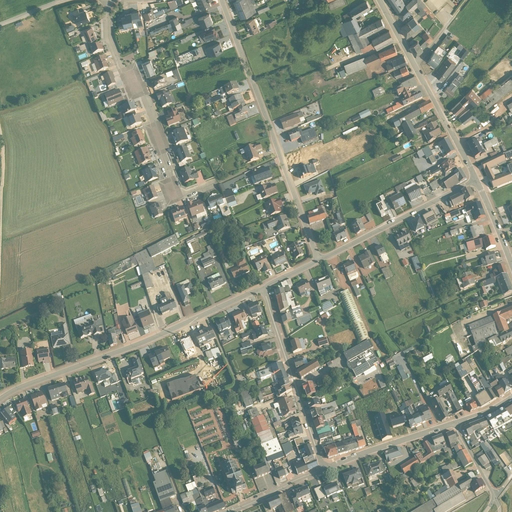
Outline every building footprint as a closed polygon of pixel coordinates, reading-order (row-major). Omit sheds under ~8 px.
[(149,10),(143,12),(146,18),(171,8),(178,5),(175,0),(170,0),(168,1),(170,6),(165,8),(165,7),(163,7),(158,9),(157,7),(153,9),(152,6),(149,8),(149,10)] [(209,0),(196,0),(200,9),(202,8),(202,9),(211,4),(209,0)] [(345,2),(344,0),(329,0),(327,1),(330,8),(345,2)] [(370,6),(366,0),(365,0),(349,10),(343,14),(346,19),(342,21),(341,20),(337,22),(343,35),(360,27),(355,15),(370,6)] [(390,0),(397,10),(405,3),(403,0),(390,0)] [(409,0),(397,12),(401,16),(403,16),(417,4),(420,8),(417,10),(421,15),(426,11),(427,12),(430,8),(422,0),(409,0)] [(242,16),(255,10),(252,1),(237,7),(240,14),(241,13),(242,16)] [(270,7),(268,4),(257,9),(259,12),(270,7)] [(77,23),(90,18),(86,8),(79,11),(78,8),(72,10),(77,23)] [(426,11),(420,17),(421,19),(424,17),(428,14),(430,17),(431,16),(433,18),(436,16),(434,14),(434,13),(430,8),(427,12),(426,11)] [(138,9),(131,11),(133,20),(136,19),(138,25),(143,24),(141,13),(139,13),(138,9)] [(119,22),(120,26),(121,28),(134,26),(131,11),(125,13),(125,14),(121,15),(122,18),(119,18),(120,22),(119,22)] [(198,17),(202,25),(213,20),(210,12),(198,17)] [(181,25),(177,15),(169,19),(174,29),(181,25)] [(245,21),(250,31),(259,28),(257,24),(258,23),(259,21),(256,16),(255,16),(254,16),(245,21)] [(403,31),(409,25),(412,23),(413,24),(417,20),(413,16),(404,23),(401,26),(403,31)] [(347,33),(352,43),(368,37),(366,34),(371,32),(371,33),(380,28),(379,27),(384,24),(381,17),(347,33)] [(277,21),(275,18),(266,22),(268,26),(274,23),(277,21)] [(413,24),(412,23),(403,31),(406,36),(410,32),(413,35),(423,27),(417,20),(413,24)] [(84,41),(97,36),(92,24),(82,28),(84,33),(81,34),(84,41)] [(209,29),(199,33),(202,41),(217,35),(216,31),(214,26),(208,28),(209,29)] [(370,41),(368,37),(352,43),(356,52),(362,49),(363,51),(372,46),(373,48),(375,47),(376,49),(394,39),(393,37),(389,29),(371,38),(372,40),(370,41)] [(432,38),(426,30),(422,33),(426,38),(420,44),(418,40),(415,41),(410,45),(415,54),(416,54),(432,38)] [(448,35),(446,33),(442,39),(446,42),(453,33),(451,31),(448,35)] [(469,49),(457,40),(455,44),(461,48),(457,53),(463,57),(469,49)] [(99,41),(88,46),(93,57),(104,53),(99,41)] [(220,41),(205,46),(208,55),(223,49),(220,41)] [(347,72),(397,51),(394,43),(344,64),(347,72)] [(444,54),(446,50),(438,44),(430,54),(431,55),(427,60),(431,62),(430,64),(433,66),(443,53),(444,54)] [(396,57),(399,65),(407,62),(403,54),(396,57)] [(455,63),(456,61),(449,56),(447,57),(435,73),(443,79),(455,63)] [(386,63),(389,70),(399,65),(396,57),(392,59),(390,60),(390,62),(388,63),(388,62),(386,63)] [(107,62),(106,58),(93,63),(94,67),(91,68),(94,75),(97,74),(98,75),(108,70),(106,63),(107,62)] [(142,62),(147,74),(155,71),(150,58),(142,62)] [(409,71),(405,63),(393,68),(395,73),(393,73),(394,76),(396,76),(397,76),(409,71)] [(172,68),(166,70),(167,74),(173,72),(175,76),(177,75),(178,78),(181,77),(177,66),(172,68)] [(338,69),(340,76),(346,73),(344,67),(338,69)] [(460,81),(464,76),(459,72),(455,76),(448,85),(447,84),(444,88),(450,94),(461,81),(460,81)] [(417,81),(414,74),(413,74),(401,80),(401,81),(397,83),(397,84),(396,85),(399,90),(417,81)] [(511,74),(491,90),(482,96),(481,97),(479,99),(486,108),(511,86),(511,74)] [(112,75),(103,78),(103,79),(101,80),(102,84),(105,83),(108,90),(116,87),(114,82),(115,81),(112,75)] [(162,76),(149,81),(154,92),(166,87),(164,83),(162,76)] [(408,93),(417,89),(414,83),(399,90),(392,94),(393,96),(396,94),(398,98),(402,96),(403,98),(409,96),(408,93)] [(236,86),(220,92),(222,98),(226,97),(227,98),(239,93),(236,86)] [(479,99),(481,97),(472,87),(465,95),(451,108),(456,113),(464,105),(463,103),(468,98),(473,104),(478,100),(479,99)] [(488,87),(480,93),(482,96),(491,90),(488,87)] [(385,96),(382,89),(372,94),(375,101),(385,96)] [(109,109),(123,103),(119,92),(104,98),(105,98),(103,99),(105,105),(103,106),(105,110),(109,109)] [(169,94),(156,99),(158,104),(160,103),(161,106),(160,106),(162,111),(176,105),(173,98),(171,99),(169,94)] [(422,100),(419,95),(412,98),(411,99),(409,96),(403,98),(404,102),(404,101),(400,102),(401,104),(395,106),(396,108),(386,113),(388,117),(422,100)] [(228,110),(229,114),(245,108),(244,104),(243,104),(241,98),(228,103),(231,109),(228,110)] [(205,104),(206,109),(222,103),(220,99),(211,102),(211,101),(205,104)] [(486,108),(479,99),(478,100),(479,102),(478,103),(479,104),(478,104),(483,110),(485,109),(486,108)] [(429,104),(417,110),(421,117),(433,111),(429,104)] [(123,118),(124,121),(136,116),(135,114),(137,113),(134,105),(122,110),(125,117),(123,118)] [(469,107),(458,116),(464,122),(472,115),(478,122),(480,120),(475,113),(474,114),(469,107)] [(234,117),(235,121),(244,117),(244,116),(247,115),(245,108),(237,111),(239,114),(234,117)] [(401,128),(421,117),(417,110),(406,115),(397,120),(397,121),(392,123),(395,131),(401,128)] [(181,125),(176,112),(167,115),(169,119),(165,120),(168,129),(181,125)] [(371,117),(368,112),(358,116),(358,117),(351,120),(353,125),(360,121),(361,121),(371,117)] [(280,124),(283,132),(284,132),(305,123),(302,114),(297,116),(280,123),(280,124)] [(490,119),(487,115),(480,120),(483,124),(490,119)] [(130,131),(142,126),(139,118),(137,119),(136,116),(127,120),(123,122),(127,131),(130,130),(130,131)] [(306,122),(307,126),(321,120),(320,117),(316,118),(315,118),(314,118),(306,122)] [(232,118),(226,120),(230,129),(236,126),(232,118)] [(438,123),(436,119),(427,123),(426,123),(426,124),(419,127),(414,131),(413,131),(409,124),(401,128),(410,144),(421,139),(417,132),(438,123)] [(505,121),(500,124),(502,128),(511,123),(511,120),(507,123),(505,121)] [(437,128),(435,124),(426,129),(427,131),(422,134),(427,145),(428,145),(435,141),(435,140),(441,136),(437,128)] [(358,131),(357,129),(355,130),(342,136),(343,138),(356,132),(358,131)] [(493,133),(490,129),(483,133),(486,137),(493,133)] [(183,131),(171,136),(176,148),(188,143),(191,142),(190,139),(187,140),(183,131)] [(288,137),(291,144),(301,140),(303,146),(317,140),(313,131),(302,135),(300,131),(297,132),(292,133),(293,135),(288,137)] [(131,142),(134,150),(145,145),(141,133),(132,137),(133,141),(131,142)] [(479,140),(467,147),(471,154),(483,148),(479,140)] [(498,146),(496,141),(471,154),(474,160),(480,157),(480,159),(485,156),(484,153),(486,152),(498,146)] [(426,161),(451,148),(448,142),(438,147),(434,149),(435,151),(434,152),(431,153),(428,149),(422,152),(426,161)] [(262,152),(260,147),(243,152),(247,161),(249,160),(251,165),(258,162),(256,155),(262,152)] [(446,158),(454,154),(451,148),(443,152),(445,156),(437,159),(439,162),(442,161),(441,160),(442,159),(443,160),(446,158)] [(190,162),(191,162),(188,154),(192,153),(190,149),(187,150),(186,150),(177,154),(179,159),(178,160),(179,162),(176,163),(177,167),(178,167),(180,171),(188,167),(187,165),(191,164),(190,162)] [(151,159),(147,150),(134,155),(139,168),(151,164),(149,159),(151,159)] [(422,162),(426,160),(422,152),(407,159),(409,162),(419,157),(422,162)] [(511,169),(508,162),(507,162),(506,162),(502,156),(490,162),(490,161),(481,166),(480,166),(493,190),(511,183),(511,169)] [(428,160),(432,167),(436,164),(433,158),(428,160)] [(454,164),(453,165),(451,161),(440,167),(445,176),(455,170),(454,167),(455,166),(454,164)] [(304,180),(313,176),(310,168),(309,168),(309,169),(305,170),(299,172),(300,176),(299,176),(299,177),(300,180),(301,181),(303,180),(303,181),(304,180)] [(158,176),(154,169),(141,174),(146,186),(158,181),(156,177),(158,176)] [(437,169),(427,174),(430,178),(431,177),(432,178),(440,174),(437,169)] [(182,182),(184,186),(194,183),(199,181),(196,174),(192,176),(190,170),(180,174),(182,179),(183,182),(182,182)] [(272,181),(268,170),(261,173),(260,172),(252,175),(254,179),(251,180),(253,188),(256,186),(256,187),(272,181)] [(466,181),(460,171),(453,175),(459,185),(466,181)] [(441,183),(446,191),(449,189),(448,188),(449,186),(452,189),(459,185),(453,175),(441,183)] [(418,185),(423,183),(420,177),(415,180),(418,185)] [(320,182),(304,188),(304,189),(307,197),(314,195),(316,198),(325,195),(320,182)] [(436,183),(429,187),(433,193),(439,189),(436,183)] [(415,187),(414,186),(413,186),(411,187),(412,189),(404,193),(411,205),(422,199),(416,187),(415,187)] [(256,199),(258,203),(262,202),(270,199),(270,198),(278,196),(274,187),(270,188),(270,187),(266,189),(258,192),(261,198),(256,199)] [(158,200),(153,189),(142,193),(147,205),(158,200)] [(474,200),(469,190),(460,194),(461,195),(449,201),(449,202),(447,203),(451,210),(453,209),(465,204),(465,205),(474,200)] [(223,195),(225,202),(234,198),(231,192),(223,195)] [(400,196),(389,201),(395,212),(405,207),(400,196)] [(207,203),(211,213),(224,208),(220,198),(218,198),(217,198),(215,198),(214,198),(212,197),(211,199),(210,200),(210,201),(208,202),(207,203)] [(237,208),(234,198),(225,202),(227,207),(229,211),(237,208)] [(282,209),(280,201),(265,207),(269,219),(281,215),(280,210),(282,209)] [(193,222),(206,217),(205,213),(204,213),(200,203),(192,206),(192,205),(187,207),(193,222)] [(383,205),(376,208),(381,219),(385,217),(383,214),(386,212),(383,205)] [(160,206),(149,210),(152,217),(153,216),(155,221),(163,217),(162,213),(163,213),(160,206)] [(479,206),(465,211),(465,212),(462,213),(464,220),(467,218),(482,213),(479,206)] [(326,222),(321,208),(317,209),(318,212),(308,215),(309,219),(307,219),(309,226),(326,222)] [(186,220),(181,209),(175,211),(175,212),(171,214),(175,226),(179,224),(179,223),(180,223),(186,220)] [(223,213),(224,216),(222,216),(223,220),(231,217),(228,211),(223,213)] [(469,218),(471,225),(480,222),(479,221),(484,219),(482,213),(469,218)] [(422,220),(426,228),(437,223),(432,214),(422,220)] [(342,215),(336,216),(339,227),(345,225),(342,215)] [(286,218),(262,227),(265,233),(268,232),(276,229),(278,235),(290,230),(286,218)] [(426,228),(422,220),(411,225),(416,235),(424,230),(424,229),(426,228)] [(360,222),(351,226),(356,237),(365,232),(360,222)] [(333,236),(337,244),(347,239),(342,228),(340,229),(340,228),(333,231),(334,235),(333,236)] [(477,230),(477,228),(470,231),(469,228),(464,230),(465,232),(469,231),(472,239),(470,239),(470,241),(465,243),(462,244),(463,247),(474,244),(473,241),(479,240),(479,238),(485,236),(482,228),(477,230)] [(210,236),(208,232),(185,244),(189,251),(191,256),(194,255),(192,251),(190,246),(196,243),(210,236)] [(444,236),(445,240),(457,236),(459,235),(458,232),(444,236)] [(411,243),(406,234),(394,241),(401,253),(409,249),(407,246),(411,243)] [(162,255),(170,251),(179,247),(177,242),(174,238),(106,272),(110,281),(111,281),(128,272),(132,270),(138,267),(161,255),(162,255)] [(485,252),(495,249),(492,239),(483,242),(483,241),(459,248),(460,252),(463,252),(464,255),(468,254),(477,252),(484,250),(485,252)] [(296,260),(303,257),(301,251),(300,251),(297,245),(288,249),(291,254),(292,253),(296,260)] [(217,259),(211,248),(206,250),(208,253),(207,255),(203,257),(204,261),(200,262),(204,270),(215,266),(212,261),(217,259)] [(381,248),(375,251),(379,260),(380,260),(382,265),(383,264),(383,265),(388,262),(381,248)] [(283,266),(287,265),(282,254),(275,258),(274,256),(270,258),(276,269),(280,267),(281,268),(283,266)] [(365,270),(367,273),(371,270),(372,270),(370,268),(375,265),(369,254),(368,254),(358,260),(364,271),(365,270)] [(487,268),(496,265),(493,254),(488,256),(489,259),(485,260),(487,268)] [(161,255),(138,267),(139,269),(142,277),(142,279),(146,291),(153,289),(148,276),(155,272),(166,267),(161,255)] [(254,259),(250,260),(251,264),(254,270),(256,269),(258,273),(262,271),(265,276),(271,273),(264,258),(255,262),(254,259)] [(415,272),(416,275),(422,273),(417,259),(411,261),(415,272)] [(230,273),(234,281),(250,274),(246,266),(245,266),(244,263),(237,266),(238,269),(230,273)] [(346,266),(343,268),(352,290),(353,290),(357,299),(360,298),(356,288),(358,287),(355,281),(357,280),(358,280),(358,279),(358,277),(357,275),(357,274),(352,263),(346,265),(346,266)] [(489,277),(490,282),(507,276),(504,267),(497,269),(491,275),(492,276),(489,277)] [(388,270),(382,273),(386,280),(392,277),(388,270)] [(456,281),(460,293),(468,290),(475,287),(470,275),(456,281)] [(208,285),(212,293),(224,287),(220,279),(218,276),(207,281),(208,284),(208,285)] [(502,298),(511,294),(511,291),(506,276),(481,285),(483,289),(497,285),(502,298)] [(333,291),(328,279),(315,284),(318,293),(321,299),(326,296),(325,295),(326,295),(327,293),(329,292),(330,293),(332,292),(333,291)] [(431,281),(427,283),(434,301),(438,300),(431,281)] [(177,290),(183,307),(184,306),(185,309),(189,307),(188,305),(190,304),(187,298),(194,295),(190,285),(189,285),(188,282),(176,287),(177,290)] [(311,292),(306,282),(300,284),(301,285),(296,288),(301,299),(305,297),(306,298),(307,299),(309,298),(310,296),(309,294),(311,293),(311,292)] [(292,294),(290,294),(286,283),(281,286),(283,292),(275,294),(276,300),(293,295),(292,294)] [(350,297),(348,293),(339,297),(359,345),(370,340),(351,297),(350,297)] [(172,303),(169,296),(167,295),(164,296),(166,300),(160,303),(162,307),(156,310),(158,315),(160,314),(161,316),(162,317),(170,314),(170,315),(173,313),(173,312),(177,310),(173,302),(172,303)] [(276,300),(280,313),(286,311),(291,309),(291,311),(297,309),(293,295),(276,300)] [(61,296),(54,297),(55,304),(62,303),(61,296)] [(446,296),(440,299),(442,304),(446,302),(447,303),(449,302),(447,298),(446,296)] [(333,310),(330,304),(321,308),(324,315),(333,310)] [(257,306),(248,310),(253,320),(257,318),(257,316),(261,314),(257,306)] [(297,309),(291,311),(292,314),(293,315),(295,315),(296,320),(303,317),(300,308),(297,309)] [(511,331),(511,309),(500,314),(500,315),(468,328),(475,347),(475,348),(471,350),(474,355),(484,349),(484,348),(485,346),(487,343),(511,331)] [(286,311),(280,313),(283,325),(296,321),(295,315),(293,315),(292,314),(291,314),(291,316),(287,317),(286,311)] [(154,327),(148,312),(138,317),(144,331),(154,327)] [(234,329),(236,334),(246,329),(243,323),(247,321),(243,313),(239,315),(238,314),(232,317),(236,327),(234,329)] [(323,322),(330,318),(327,314),(320,318),(323,322)] [(32,320),(29,321),(31,327),(36,325),(34,321),(43,317),(44,316),(44,315),(32,320)] [(122,336),(120,329),(117,316),(114,317),(116,329),(111,331),(112,332),(109,332),(108,333),(109,337),(111,337),(111,338),(108,339),(110,349),(117,347),(115,341),(117,340),(116,338),(122,336)] [(94,338),(101,336),(98,329),(97,329),(95,325),(94,325),(92,319),(85,322),(86,323),(75,327),(81,341),(87,339),(87,338),(93,336),(94,338)] [(138,333),(132,319),(123,323),(123,324),(122,325),(127,338),(138,333)] [(227,320),(215,325),(220,335),(221,336),(224,334),(224,333),(231,330),(227,320)] [(60,326),(61,334),(51,336),(54,350),(64,348),(65,355),(71,354),(65,325),(60,326)] [(253,341),(267,336),(264,328),(251,332),(241,336),(243,340),(250,337),(249,336),(252,334),(253,336),(252,337),(253,341)] [(208,346),(211,344),(211,343),(215,341),(210,330),(202,334),(208,346)] [(511,340),(511,331),(487,343),(492,351),(502,346),(506,345),(507,344),(506,343),(511,340)] [(202,334),(194,338),(200,350),(205,348),(207,352),(210,350),(202,334)] [(188,359),(196,356),(189,340),(181,344),(188,359)] [(328,346),(326,340),(317,342),(319,349),(328,346)] [(305,351),(302,341),(290,344),(292,350),(291,350),(293,355),(305,351)] [(352,373),(356,379),(363,375),(365,378),(376,372),(373,367),(377,364),(375,360),(371,352),(373,350),(368,343),(343,357),(347,364),(347,365),(347,368),(348,370),(349,372),(351,373),(352,373)] [(263,358),(273,355),(269,344),(261,346),(261,347),(258,348),(259,350),(257,351),(256,352),(257,355),(258,356),(259,357),(262,356),(263,358)] [(240,350),(242,356),(247,354),(246,352),(252,350),(251,346),(240,350)] [(504,358),(505,358),(504,356),(502,357),(502,356),(497,359),(500,366),(502,365),(503,367),(511,360),(511,349),(511,348),(504,352),(507,357),(508,357),(509,358),(507,359),(505,360),(504,358)] [(217,349),(210,352),(213,357),(220,354),(217,349)] [(44,352),(37,354),(39,366),(43,365),(43,367),(50,366),(48,350),(44,351),(44,352)] [(171,361),(166,350),(166,351),(159,354),(164,364),(171,361)] [(23,371),(35,369),(32,352),(21,354),(23,371)] [(208,361),(213,358),(210,352),(205,355),(208,361)] [(154,371),(165,366),(159,354),(148,359),(154,371)] [(433,360),(431,356),(421,361),(422,364),(421,365),(422,368),(424,367),(424,366),(433,360)] [(16,370),(15,361),(6,362),(0,362),(0,367),(1,373),(6,372),(6,371),(16,370)] [(134,381),(137,388),(142,386),(141,383),(143,382),(141,377),(143,376),(142,372),(143,372),(139,361),(133,364),(135,370),(135,371),(128,374),(124,376),(127,382),(130,380),(131,383),(134,381)] [(293,364),(297,375),(305,370),(302,361),(293,364)] [(301,381),(323,367),(319,361),(305,370),(297,375),(301,381)] [(256,374),(258,380),(284,371),(282,364),(271,368),(258,373),(256,374)] [(458,366),(454,369),(462,382),(467,378),(479,397),(474,400),(480,409),(481,410),(491,404),(479,384),(473,375),(469,369),(466,365),(460,369),(459,369),(458,366)] [(273,384),(273,385),(287,380),(284,371),(275,374),(273,375),(276,383),(273,384)] [(407,381),(403,372),(399,374),(403,383),(407,381)] [(95,377),(98,386),(104,384),(105,389),(110,387),(111,388),(118,385),(114,376),(110,377),(108,373),(95,377)] [(498,376),(491,379),(493,382),(494,381),(504,396),(510,392),(507,386),(508,385),(507,382),(505,383),(501,377),(499,378),(498,376)] [(167,387),(172,401),(200,391),(195,377),(167,387)] [(325,387),(331,384),(327,377),(316,383),(316,384),(302,389),(303,394),(305,394),(306,399),(316,397),(314,390),(316,389),(316,390),(318,390),(325,387)] [(87,379),(73,384),(78,397),(83,395),(83,394),(86,392),(87,392),(89,398),(95,396),(91,385),(89,386),(87,379)] [(272,386),(274,390),(276,389),(277,391),(289,386),(287,380),(272,386)] [(494,402),(496,401),(490,392),(492,391),(488,385),(486,385),(484,381),(479,384),(491,404),(494,402)] [(492,382),(488,385),(492,391),(494,390),(494,391),(494,392),(499,400),(504,397),(494,381),(493,382),(492,382)] [(447,396),(457,415),(462,413),(446,383),(440,387),(439,388),(440,390),(435,392),(439,400),(447,396)] [(65,386),(57,389),(59,397),(62,396),(64,400),(69,399),(65,386)] [(291,392),(290,387),(289,386),(277,391),(277,393),(276,393),(277,394),(276,395),(277,398),(279,397),(279,396),(291,392)] [(48,392),(52,403),(60,401),(57,389),(48,392)] [(246,409),(253,405),(247,389),(239,392),(246,409)] [(46,406),(42,394),(31,398),(36,413),(43,411),(47,409),(46,406)] [(476,411),(467,394),(464,395),(467,401),(464,403),(466,406),(465,407),(467,411),(467,410),(469,414),(473,412),(476,411)] [(441,424),(449,420),(439,401),(438,401),(436,397),(430,401),(432,404),(431,405),(441,424)] [(282,418),(296,414),(291,399),(290,399),(277,403),(278,404),(273,405),(273,406),(275,409),(278,408),(279,412),(280,412),(282,418)] [(123,402),(120,404),(122,410),(129,408),(126,401),(123,402)] [(308,406),(309,412),(323,407),(321,401),(308,406)] [(19,405),(15,406),(19,414),(21,414),(23,420),(31,417),(25,402),(19,404),(19,405)] [(410,408),(412,407),(413,407),(411,402),(404,405),(415,428),(422,425),(418,417),(415,418),(413,416),(413,415),(411,411),(411,410),(411,409),(410,409),(410,408)] [(407,412),(404,405),(402,406),(398,408),(401,414),(407,412)] [(511,405),(503,411),(505,415),(509,419),(511,417),(511,405)] [(15,415),(12,407),(1,416),(9,427),(16,422),(13,417),(15,415)] [(416,413),(422,425),(431,421),(426,407),(419,410),(420,412),(416,413)] [(269,430),(263,416),(259,417),(256,408),(247,412),(256,435),(269,430)] [(310,414),(313,421),(318,420),(318,421),(335,414),(333,411),(327,413),(327,412),(322,414),(321,411),(310,414)] [(503,413),(499,415),(505,426),(511,422),(509,419),(505,415),(503,411),(502,412),(503,413)] [(410,430),(413,430),(415,428),(407,412),(404,413),(405,415),(406,419),(406,420),(408,424),(407,424),(410,430)] [(492,417),(491,418),(497,430),(505,426),(498,414),(496,415),(497,416),(493,418),(492,417)] [(314,424),(316,432),(328,427),(327,425),(328,424),(327,422),(336,418),(335,415),(317,421),(318,423),(314,424)] [(405,436),(409,435),(405,424),(404,424),(400,416),(385,422),(377,425),(383,443),(392,440),(390,430),(392,430),(402,426),(403,428),(402,428),(405,436)] [(298,419),(284,424),(285,429),(291,427),(292,430),(300,427),(298,419)] [(491,419),(486,422),(486,421),(485,421),(496,438),(499,436),(496,431),(497,430),(491,419)] [(488,441),(491,445),(494,443),(500,451),(503,448),(485,421),(481,423),(484,426),(492,436),(487,440),(488,441)] [(361,428),(359,422),(350,424),(358,451),(365,449),(362,440),(360,440),(356,429),(361,428)] [(481,423),(477,425),(487,440),(492,436),(484,426),(481,423)] [(477,425),(469,428),(473,435),(477,434),(478,436),(480,440),(481,439),(484,443),(488,441),(477,425)] [(287,435),(289,440),(303,435),(300,427),(292,430),(293,433),(292,433),(292,432),(289,433),(289,434),(287,435)] [(316,432),(319,439),(330,435),(328,427),(316,432)] [(470,445),(472,448),(478,445),(469,428),(468,428),(465,430),(464,431),(471,445),(470,445)] [(276,439),(274,440),(269,430),(256,435),(271,472),(274,471),(274,473),(276,475),(277,475),(279,479),(288,475),(287,473),(286,470),(284,470),(283,468),(282,468),(279,469),(279,468),(280,468),(278,464),(273,466),(274,467),(273,467),(270,462),(272,461),(273,462),(284,457),(282,452),(281,452),(276,439)] [(453,435),(453,434),(446,437),(451,451),(453,450),(459,463),(441,471),(443,475),(444,475),(462,468),(463,471),(464,471),(472,465),(465,452),(463,448),(460,449),(457,444),(455,440),(453,435)] [(330,435),(319,439),(320,443),(326,441),(327,444),(329,443),(329,445),(326,446),(326,447),(323,448),(324,451),(335,448),(330,435)] [(341,457),(345,455),(340,438),(339,438),(332,440),(337,457),(341,457)] [(358,451),(354,438),(348,440),(344,441),(345,444),(342,445),(345,455),(352,453),(358,451)] [(444,455),(448,453),(441,438),(426,444),(433,455),(443,451),(444,455)] [(302,440),(294,442),(296,449),(304,446),(302,440)] [(282,447),(286,457),(293,454),(290,444),(282,447)] [(433,455),(426,444),(423,446),(428,456),(426,457),(427,458),(424,461),(419,456),(414,459),(419,467),(424,464),(434,458),(433,455)] [(302,458),(308,473),(318,469),(315,462),(313,459),(314,459),(309,448),(303,450),(306,456),(302,458)] [(328,461),(338,458),(335,448),(324,451),(327,460),(328,461)] [(403,458),(399,450),(384,455),(387,466),(392,464),(391,462),(403,458)] [(151,458),(149,451),(143,454),(147,464),(153,462),(152,461),(153,460),(152,458),(151,458)] [(495,461),(490,453),(485,456),(490,464),(495,461)] [(483,457),(481,454),(476,457),(478,461),(478,462),(483,469),(485,472),(490,469),(488,465),(489,465),(484,457),(483,457)] [(265,457),(264,457),(264,455),(260,457),(261,458),(260,458),(263,465),(253,469),(253,470),(251,471),(254,480),(257,479),(268,474),(271,473),(265,457)] [(308,473),(302,458),(301,458),(302,460),(292,464),(297,477),(308,473)] [(225,466),(222,467),(226,477),(228,484),(229,484),(231,489),(230,489),(232,494),(236,493),(242,491),(242,490),(246,489),(244,484),(242,479),(239,472),(235,462),(232,463),(231,462),(225,464),(225,466)] [(400,469),(404,476),(414,470),(411,462),(400,469)] [(363,468),(368,480),(384,474),(381,464),(369,468),(369,466),(363,468)] [(170,499),(176,496),(166,471),(153,476),(156,483),(153,484),(160,503),(170,499)] [(362,481),(358,471),(351,473),(352,475),(351,475),(356,489),(363,487),(361,481),(362,481)] [(458,486),(452,473),(441,478),(445,488),(437,493),(437,494),(434,496),(432,497),(429,492),(425,494),(430,503),(458,486)] [(468,476),(472,482),(476,480),(472,473),(468,476)] [(349,474),(342,476),(342,477),(343,476),(348,490),(352,489),(352,491),(356,489),(351,475),(350,476),(349,474)] [(409,479),(406,475),(400,479),(402,483),(409,479)] [(410,481),(415,490),(421,487),(416,478),(410,481)] [(122,481),(128,498),(132,497),(126,479),(122,481)] [(483,490),(484,489),(480,482),(471,487),(471,486),(472,485),(469,480),(451,490),(415,511),(449,511),(465,502),(462,495),(471,490),(474,495),(482,491),(483,490)] [(180,496),(184,506),(191,504),(194,511),(198,510),(198,511),(205,511),(194,483),(185,486),(187,491),(184,492),(185,493),(180,496)] [(327,500),(342,493),(340,488),(337,489),(335,486),(324,491),(327,500)] [(205,499),(215,495),(212,487),(203,491),(201,488),(197,489),(202,501),(206,500),(205,499)] [(307,490),(306,489),(298,492),(303,504),(311,501),(309,498),(310,498),(308,493),(310,493),(308,489),(307,490)] [(301,501),(298,492),(291,496),(293,500),(291,501),(294,506),(291,507),(292,511),(296,511),(297,511),(302,510),(300,505),(299,505),(298,503),(301,501)] [(278,498),(284,511),(292,511),(291,507),(286,494),(278,498)] [(283,511),(278,498),(267,502),(271,511),(273,510),(274,511),(278,510),(278,511),(283,511)] [(147,511),(148,511),(146,511),(141,511),(138,504),(133,500),(132,499),(128,500),(132,511),(147,511)] [(163,511),(178,511),(176,506),(173,507),(170,500),(170,499),(160,503),(163,511)] [(206,511),(216,511),(225,509),(222,501),(209,506),(206,500),(202,501),(206,511)]
